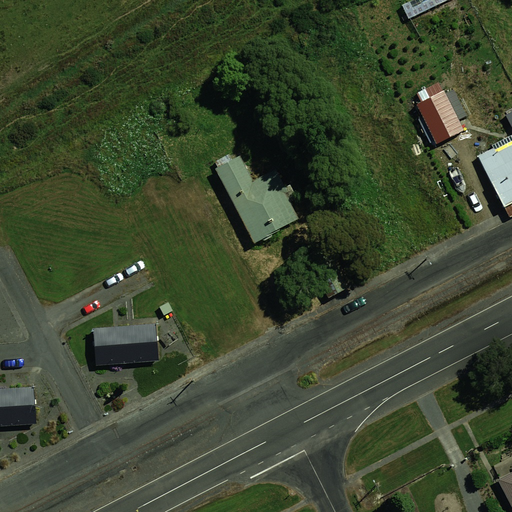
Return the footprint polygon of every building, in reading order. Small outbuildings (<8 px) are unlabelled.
[(440,80),(418,92),(436,126),(458,114),(440,80)] [(494,145),(477,154),(509,214),(511,212),(511,144),(498,152),(494,145)] [(244,159),(218,173),(258,248),(305,222),(277,171),(256,182),(244,159)] [(156,325),(98,330),(101,370),(160,365),(156,325)] [(39,391),(0,392),(0,431),(41,430),(39,391)] [(511,471),(499,478),(511,502),(511,471)]
